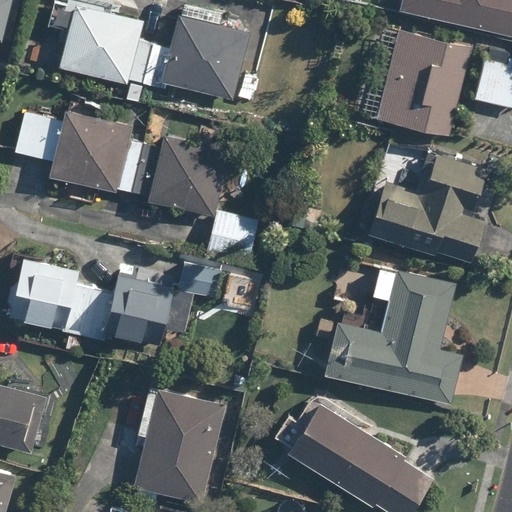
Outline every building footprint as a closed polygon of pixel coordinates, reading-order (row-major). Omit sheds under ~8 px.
[(0,0),(0,48),(7,50),(19,0),(0,0)] [(61,29),(53,65),(163,89),(164,84),(250,103),(258,63),(240,58),(246,29),(175,14),(167,48),(137,42),(142,19),(117,13),(119,3),(104,0),(73,0),(73,4),(55,0),(48,0),(43,25),(61,29)] [(511,0),(399,0),(396,13),(511,36),(511,0)] [(469,45),(395,27),(373,116),(447,134),(469,45)] [(511,46),(510,56),(479,50),(469,100),(511,108),(511,46)] [(13,150),(47,159),(44,173),(212,214),(203,253),(246,263),(257,217),(214,206),(229,146),(160,130),(157,143),(128,136),(131,123),(60,106),(57,119),(22,111),(13,150)] [(424,147),(409,193),(377,184),(363,230),(468,262),(482,215),(472,212),(486,165),(424,147)] [(107,287),(74,280),(77,267),(17,254),(4,316),(106,338),(107,332),(181,348),(193,292),(176,288),(110,274),(107,287)] [(386,297),(378,334),(331,324),(320,374),(451,403),(462,353),(440,348),(455,280),(346,256),(337,298),(365,304),(367,293),(386,297)] [(176,288),(193,292),(212,296),(219,267),(182,259),(176,288)] [(0,381),(0,443),(29,451),(44,392),(0,381)] [(201,500),(223,403),(154,387),(131,485),(201,500)] [(271,434),(287,444),(283,451),(378,511),(408,511),(432,475),(306,394),(290,418),(284,414),(271,434)] [(0,511),(11,473),(0,469),(0,511)] [(141,511),(104,503),(101,511),(141,511)]
